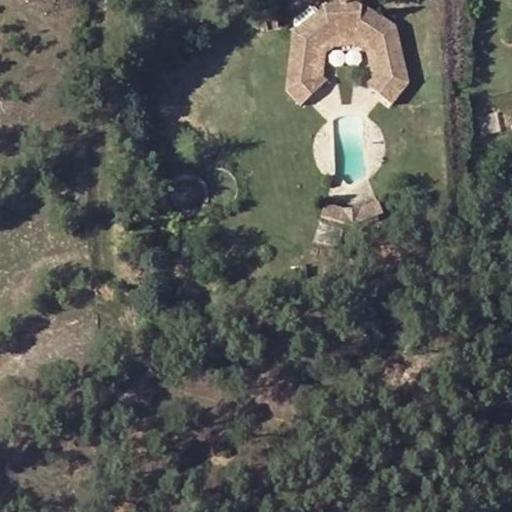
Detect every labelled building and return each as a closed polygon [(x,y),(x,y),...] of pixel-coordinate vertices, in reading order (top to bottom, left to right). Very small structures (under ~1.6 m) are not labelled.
[(402,70),(392,28),(371,15),(366,23),(351,14),(355,8),(347,7),(346,6),(344,4),(339,2),(335,3),(332,9),(321,8),(317,13),(291,33),(284,93),(297,108),(318,89),(313,83),(312,71),(316,52),(328,43),(350,42),(366,51),(374,79),(402,70)] [(291,33),(317,13),(312,7),(287,28),(291,33)] [(366,23),(371,15),(359,8),(355,8),(351,14),(366,23)] [(313,83),(318,89),(324,83),(321,80),(321,59),(328,51),(347,49),(360,56),(365,78),(360,85),(365,90),(374,79),(366,51),(350,42),(328,43),(316,52),(312,71),(313,83)] [(374,79),(365,90),(388,107),(406,87),(402,70),(374,79)] [(381,215),(375,203),(357,211),(360,223),(381,215)] [(321,206),(318,219),(339,225),(340,211),(321,206)] [(339,225),(349,228),(360,223),(357,211),(340,211),(339,225)]
